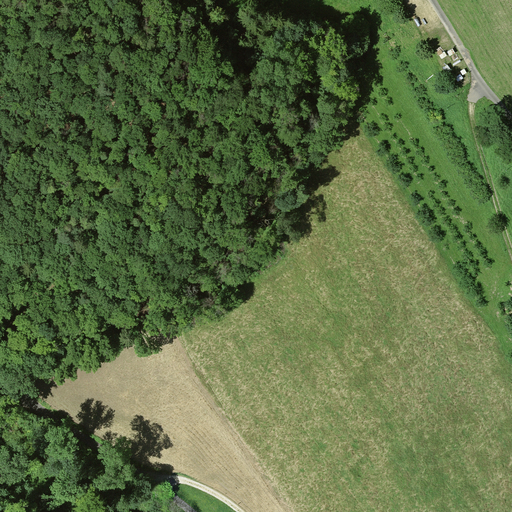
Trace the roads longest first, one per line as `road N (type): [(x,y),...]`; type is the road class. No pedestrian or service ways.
road 1 (track): [(0,380),(119,463),(156,483),(194,483),(240,511)]
road 2 (track): [(511,249),(473,115),(481,85)]
